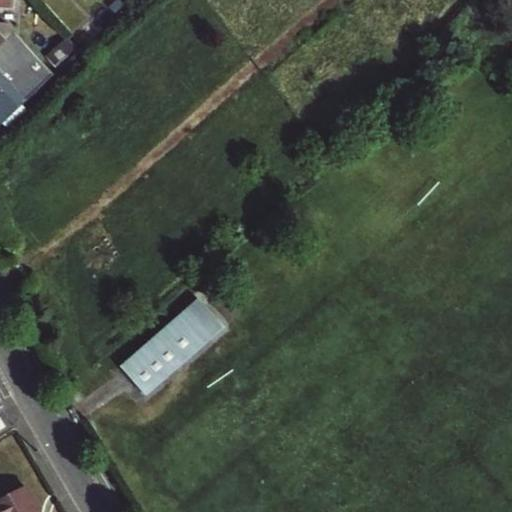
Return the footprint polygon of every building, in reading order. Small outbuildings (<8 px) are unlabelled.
[(0,0),(0,25),(10,26),(11,26),(12,0),(0,0)] [(0,25),(0,72),(8,82),(1,89),(0,89),(0,124),(54,75),(10,26),(0,25)] [(0,87),(1,89),(8,82),(0,72),(0,87)] [(210,289),(134,358),(156,382),(232,313),(210,289)] [(0,433),(13,426),(2,407),(0,404),(0,433)] [(0,511),(40,511),(26,486),(0,500),(0,511)]
